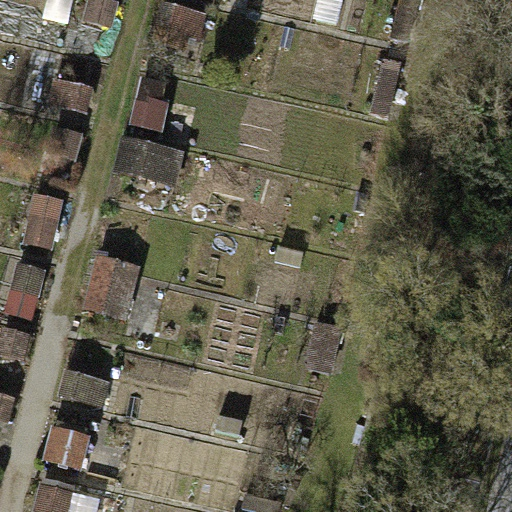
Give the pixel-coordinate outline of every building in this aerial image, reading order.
[(121,4),(103,0),(96,31),(115,34),(121,4)] [(420,0),(401,0),(396,27),(414,31),(420,0)] [(212,9),(171,1),(166,26),(206,34),(212,9)] [(400,66),(382,62),(373,108),(391,111),(400,66)] [(178,81),(144,74),(135,121),(169,128),(178,81)] [(99,88),(62,80),(55,114),(92,121),(99,88)] [(386,132),(373,129),(363,180),(375,182),(386,132)] [(81,137),(58,132),(52,163),(75,168),(81,137)] [(184,149),(129,138),(124,164),(179,175),(184,149)] [(64,197),(36,191),(26,241),(54,246),(64,197)] [(204,229),(184,225),(175,270),(195,274),(204,229)] [(141,261),(100,253),(90,306),(130,314),(141,261)] [(48,263),(22,258),(12,311),(37,316),(48,263)] [(343,327),(316,321),(307,366),(334,371),(343,327)] [(106,369),(73,363),(67,395),(99,401),(106,369)] [(17,396),(0,392),(0,428),(10,431),(17,396)] [(74,511),(80,486),(45,479),(38,511),(74,511)] [(283,511),(286,496),(247,488),(241,511),(283,511)]
